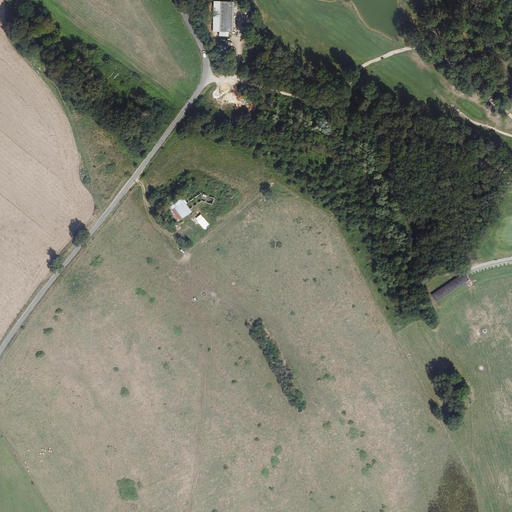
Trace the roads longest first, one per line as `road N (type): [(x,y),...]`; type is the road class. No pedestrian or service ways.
road 1 (tertiary): [(0,351),(204,79),(207,63),(176,0)]
road 2 (track): [(105,214),(61,91),(15,0)]
